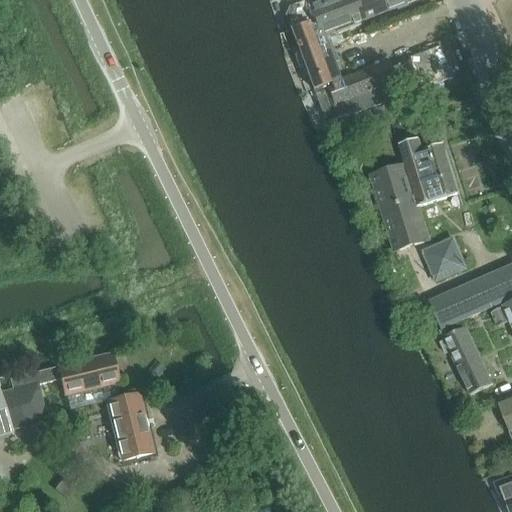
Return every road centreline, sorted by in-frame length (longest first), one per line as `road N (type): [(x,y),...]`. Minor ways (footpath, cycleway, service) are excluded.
road 1 (unclassified): [(335,511),(77,0)]
road 2 (tertiary): [(511,122),(462,0)]
